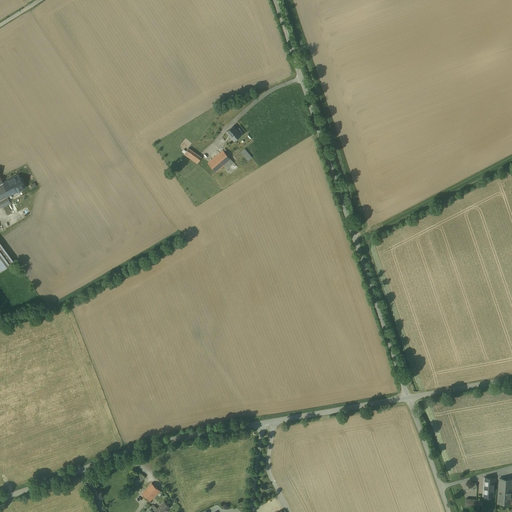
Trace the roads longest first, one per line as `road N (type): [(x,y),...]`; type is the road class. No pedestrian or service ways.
road 1 (residential): [(274,0),(407,397)]
road 2 (unclassified): [(407,397),(156,442),(84,467)]
road 3 (residential): [(407,397),(450,511)]
